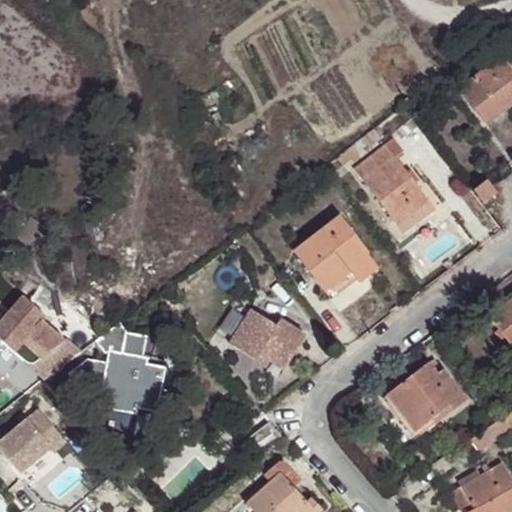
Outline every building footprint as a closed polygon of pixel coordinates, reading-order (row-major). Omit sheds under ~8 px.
[(511,72),(501,58),(464,86),(471,96),(467,99),(484,121),(510,100),(511,102),(511,72)] [(464,86),(460,89),(467,99),(471,96),(464,86)] [(511,102),(510,100),(484,121),(486,123),(511,103),(511,102)] [(402,152),(394,140),(355,171),(403,234),(422,220),(415,210),(427,201),(394,158),(402,152)] [(495,194),(486,183),(475,191),(483,203),(495,194)] [(427,201),(415,210),(422,220),(435,210),(427,201)] [(339,216),(293,252),(329,298),(343,287),(339,282),(351,272),(355,278),(359,283),(377,269),(366,255),(368,254),(339,216)] [(449,260),(443,265),(447,269),(453,265),(449,260)] [(351,272),(339,282),(343,287),(355,278),(351,272)] [(22,299),(0,322),(0,342),(10,351),(21,362),(24,364),(27,365),(29,365),(32,365),(33,364),(64,342),(41,322),(44,319),(22,299)] [(511,299),(488,318),(507,342),(511,338),(511,299)] [(305,337),(255,304),(229,345),(265,368),(270,362),(283,371),(305,337)] [(98,341),(96,343),(104,353),(111,355),(111,354),(142,360),(141,366),(155,369),(161,339),(147,337),(127,333),(120,324),(98,341)] [(0,361),(10,351),(0,342),(0,361)] [(142,360),(111,354),(111,355),(109,363),(88,360),(69,375),(86,396),(88,392),(103,396),(101,405),(136,412),(135,418),(151,421),(161,371),(155,369),(141,366),(142,360)] [(387,396),(418,437),(465,401),(442,371),(437,375),(429,364),(387,396)] [(511,411),(504,417),(503,418),(511,429),(511,430),(511,429),(511,411)] [(41,414),(0,448),(21,476),(49,453),(53,457),(68,445),(41,414)] [(470,441),(478,452),(511,429),(503,418),(470,441)] [(242,444),(256,462),(285,440),(271,422),(242,444)] [(207,457),(223,468),(234,452),(217,441),(207,457)] [(0,471),(9,483),(17,477),(0,454),(0,471)] [(246,505),(252,511),(315,511),(306,502),(293,488),(300,481),(287,466),(286,466),(285,465),(282,463),(277,464),(265,476),(270,482),(246,505)] [(492,470),(488,464),(481,468),(485,474),(480,477),(477,471),(458,483),(474,510),(470,511),(511,511),(511,482),(502,465),(492,470)] [(319,511),(322,510),(311,498),(306,502),(315,511),(319,511)]
